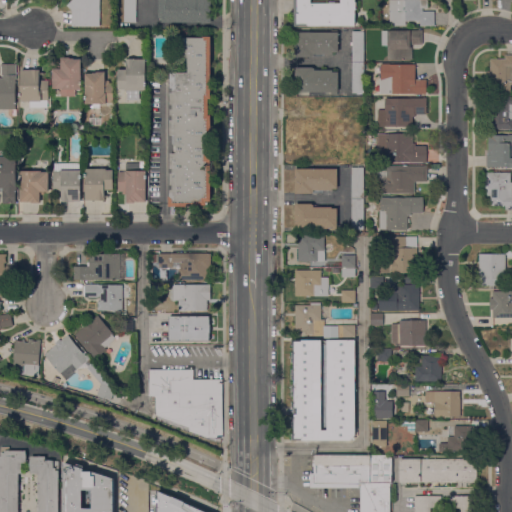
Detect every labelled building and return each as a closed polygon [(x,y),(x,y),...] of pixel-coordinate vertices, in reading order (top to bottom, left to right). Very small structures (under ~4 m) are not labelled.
[(72,0),(99,0),(99,27),(71,26),(71,11),(66,6),(72,0)] [(136,0),(136,23),(123,23),(123,0),(136,0)] [(209,0),(209,24),(200,24),(200,22),(159,22),(159,18),(156,18),(156,0),(209,0)] [(294,26),(294,16),(294,0),(355,0),(355,2),(356,2),(356,10),(355,10),(355,26),(294,26)] [(427,0),(427,8),(422,8),(422,11),(434,11),(434,26),(419,26),(419,21),(405,21),(405,26),(389,26),(389,0),(427,0)] [(314,54),(314,56),(312,56),(312,57),(295,57),(295,32),(331,32),(331,30),(337,30),(337,33),(338,33),(338,53),(332,53),(332,54),(314,54)] [(422,30),(422,45),(411,45),(412,60),(387,60),(387,46),(381,46),(381,31),(422,30)] [(351,31),(363,31),(363,93),(351,93),(351,31)] [(211,99),(208,99),(208,115),(211,115),(211,145),(209,145),(209,157),(211,157),(211,201),(206,201),(206,205),(199,205),(199,207),(169,207),(169,197),(170,197),(170,190),(173,190),(173,185),(170,185),(170,173),(172,173),(172,169),(170,169),(170,153),(174,153),(174,145),(173,145),(173,135),(170,135),(170,120),(172,120),(172,115),(170,115),(170,109),(173,109),(173,105),(170,105),(170,93),(173,93),(173,88),(170,88),(170,73),(188,73),(188,59),(182,59),(182,38),(203,38),(203,36),(211,36),(211,99)] [(511,55),(511,85),(510,85),(510,93),(484,93),(484,74),(486,74),(486,71),(489,71),(490,59),(504,59),(504,55),(511,55)] [(75,90),(75,97),(60,97),(60,89),(52,89),(52,69),(57,69),(57,67),(60,67),(60,57),(70,57),(70,59),(81,59),(81,68),(83,68),(83,85),(81,85),(81,90),(75,90)] [(145,91),(139,91),(139,100),(126,100),(126,91),(124,91),(124,90),(117,90),(117,70),(126,70),(126,59),(134,59),(145,59),(145,91)] [(0,109),(0,78),(1,78),(1,67),(0,67),(0,64),(15,64),(15,75),(16,75),(16,80),(15,80),(15,109),(0,109)] [(415,65),(415,80),(426,80),(426,94),(379,94),(379,79),(380,79),(380,65),(415,65)] [(312,68),(323,68),(323,70),(332,70),(332,72),(338,72),(338,94),(331,94),(331,92),(295,92),(295,68),(312,68)] [(48,100),(47,100),(47,108),(29,108),(29,101),(20,102),(20,70),(40,70),(40,73),(43,73),(43,75),(39,75),(39,81),(48,81),(48,100)] [(85,74),(92,74),(92,73),(96,73),(96,72),(105,72),(105,80),(109,80),(109,83),(113,83),(113,103),(111,103),(111,104),(85,104),(85,74)] [(511,129),(490,129),(490,123),(490,118),(490,97),(511,97),(511,129)] [(387,98),(387,99),(410,99),(410,98),(423,98),(426,98),(426,114),(414,114),(414,117),(412,117),(412,127),(377,127),(377,110),(384,110),(384,98),(387,98)] [(345,108),(345,117),(346,117),(346,119),(345,119),(345,126),(342,126),(341,141),(353,141),(352,151),(324,150),(324,120),(325,120),(325,108),(345,108)] [(412,134),(412,143),(415,144),(415,146),(426,146),(426,163),(422,163),(408,163),(408,162),(384,162),(384,154),(377,154),(377,134),(412,134)] [(511,168),(508,168),(508,167),(506,167),(492,167),(486,167),(486,155),(487,155),(487,151),(488,134),(491,135),(507,135),(511,135),(511,168)] [(0,157),(15,157),(15,203),(2,203),(2,190),(3,190),(3,188),(0,188),(0,157)] [(80,202),(61,202),(61,191),(53,191),(53,172),(54,172),(54,163),(79,163),(79,162),(83,162),(83,170),(80,170),(80,202)] [(427,182),(414,182),(414,194),(409,194),(409,193),(383,193),(383,194),(380,194),(380,193),(374,193),(374,172),(384,172),(385,166),(402,166),(406,165),(406,166),(427,166),(427,182)] [(313,191),(313,193),(312,193),(312,194),(295,194),(295,169),(329,169),(329,167),(336,167),(336,169),(337,169),(337,189),(332,189),(332,191),(313,191)] [(363,230),(351,230),(351,167),(363,167),(363,230)] [(106,169),(106,170),(113,170),(113,190),(104,190),(105,200),(85,200),(85,169),(106,169)] [(48,192),(44,192),(44,195),(40,195),(40,203),(31,203),(31,202),(28,202),(20,202),(20,171),(39,171),(41,171),(41,172),(48,172),(48,192)] [(146,171),(146,202),(138,202),(135,202),(135,203),(126,203),(126,194),(122,194),(122,192),(118,192),(118,172),(139,172),(139,171),(146,171)] [(510,182),(511,183),(511,210),(505,210),(505,206),(490,206),(490,196),(487,195),(487,190),(484,190),(484,172),(510,173),(510,182)] [(389,197),(389,198),(404,198),(404,197),(419,197),(423,197),(423,213),(411,213),(411,215),(407,215),(407,230),(379,230),(379,210),(380,210),(380,197),(389,197)] [(312,204),(312,205),(313,205),(313,207),(332,207),(332,209),(337,209),(337,230),(329,230),(301,229),(301,233),(296,233),(296,229),(295,229),(295,204),(312,204)] [(324,236),(324,249),(324,262),(298,262),(298,236),(324,236)] [(417,237),(417,273),(391,273),(391,259),(390,259),(390,248),(392,248),(392,237),(417,237)] [(0,254),(6,254),(6,263),(4,263),(4,267),(5,267),(5,266),(16,266),(16,280),(0,280),(0,254)] [(87,254),(124,254),(124,279),(119,279),(119,280),(90,280),(85,280),(73,280),(73,275),(75,275),(75,271),(73,271),(73,267),(87,267),(89,267),(89,266),(87,266),(87,263),(89,263),(89,256),(87,256),(87,254)] [(172,262),(172,267),(159,268),(159,254),(210,254),(210,269),(207,269),(207,280),(178,280),(178,269),(180,269),(180,262),(172,262)] [(505,279),(502,279),(502,286),(479,286),(479,254),(505,254),(505,279)] [(355,255),(355,267),(341,267),(341,255),(355,255)] [(167,268),(167,280),(159,280),(159,268),(167,268)] [(355,269),(355,278),(341,278),(341,269),(355,269)] [(321,270),(321,277),(328,277),(328,297),(295,297),(295,270),(321,270)] [(370,277),(383,277),(383,288),(370,288),(370,277)] [(164,283),(164,294),(150,294),(150,283),(164,283)] [(97,284),(97,285),(122,285),(122,310),(97,311),(97,308),(98,308),(98,303),(97,303),(97,302),(100,301),(100,297),(98,297),(85,298),(85,284),(97,284)] [(419,285),(419,311),(397,310),(397,311),(378,311),(379,293),(387,294),(387,291),(392,291),(392,285),(396,286),(396,284),(419,285)] [(210,285),(210,300),(207,300),(207,311),(179,311),(179,301),(173,301),(173,285),(210,285)] [(355,290),(355,303),(341,303),(341,290),(355,290)] [(511,291),(511,318),(492,318),(492,291),(511,291)] [(321,319),(324,319),(324,326),(337,326),(337,325),(355,325),(355,338),(323,338),(323,335),(306,335),(305,331),(295,331),(295,305),(309,305),(309,304),(320,304),(321,319)] [(0,314),(10,313),(13,326),(0,328),(0,339),(1,339),(1,342),(0,342),(0,314)] [(383,326),(370,326),(370,314),(383,314),(383,326)] [(113,335),(112,335),(116,339),(105,348),(107,350),(95,360),(89,353),(89,352),(75,335),(97,316),(113,335)] [(209,316),(209,319),(210,319),(210,325),(210,333),(210,338),(209,338),(209,341),(169,341),(169,317),(209,316)] [(133,333),(121,332),(121,319),(133,320),(133,333)] [(426,321),(426,346),(399,346),(399,343),(391,343),(391,324),(399,324),(399,320),(426,321)] [(44,355),(56,344),(54,343),(59,339),(60,341),(67,335),(88,360),(77,370),(72,364),(60,374),(44,355)] [(40,340),(38,375),(12,373),(15,339),(17,339),(17,341),(21,341),(22,339),(24,339),(24,343),(28,343),(28,339),(32,340),(32,341),(36,341),(36,340),(40,340)] [(291,369),(294,369),(294,363),(291,363),(291,352),(294,352),(294,346),(291,346),(291,340),(321,340),(322,374),(291,374),(291,369)] [(327,374),(327,340),(355,340),(355,374),(327,374)] [(391,361),(377,361),(377,350),(391,350),(391,361)] [(441,382),(415,382),(415,366),(422,366),(422,356),(441,356),(441,382)] [(115,388),(110,401),(96,395),(100,384),(86,368),(93,362),(97,366),(100,364),(117,384),(115,388)] [(192,369),(192,379),(220,379),(220,435),(205,436),(188,429),(187,426),(154,414),(155,396),(147,396),(147,369),(192,369)] [(295,408),(294,408),(294,407),(291,408),(291,402),(294,402),(294,396),(291,396),(291,386),(294,386),(294,380),(291,380),(291,374),(322,374),(322,409),(295,409),(295,408)] [(327,409),(327,374),(355,374),(355,409),(327,409)] [(409,385),(409,397),(396,396),(396,385),(409,385)] [(391,418),(391,400),(383,400),(383,391),(372,391),(373,418),(391,418)] [(460,392),(460,417),(434,417),(434,403),(425,403),(425,391),(460,392)] [(322,409),(322,430),(327,430),(327,409),(355,409),(355,435),(351,440),(302,441),(302,440),(291,440),(291,434),(294,434),(294,428),(291,428),(291,418),(294,418),(294,414),(295,414),(295,409),(322,409)] [(387,447),(384,447),(384,449),(375,449),(375,446),(372,446),(372,421),(387,421),(387,447)] [(428,421),(428,432),(414,432),(414,434),(410,434),(410,432),(408,432),(408,427),(400,427),(400,421),(414,421),(428,421)] [(454,426),(473,426),(473,452),(439,452),(439,443),(447,443),(447,437),(454,437),(454,426)] [(0,511),(0,447),(9,447),(9,451),(26,451),(26,463),(21,463),(21,474),(19,474),(18,511),(0,511)] [(391,456),(392,484),(390,484),(390,511),(360,511),(360,484),(359,484),(359,488),(310,488),(310,474),(313,474),(313,470),(312,470),(312,466),(313,466),(313,462),(314,462),(314,456),(391,456)] [(58,511),(37,511),(38,474),(31,474),(30,474),(30,457),(45,457),(45,461),(53,461),(58,461),(58,511)] [(407,483),(407,486),(401,486),(401,483),(399,483),(399,459),(421,459),(421,460),(476,459),(477,482),(407,483)] [(64,511),(64,462),(76,466),(77,464),(83,466),(82,468),(84,469),(83,471),(92,472),(114,479),(114,511),(64,511)] [(414,511),(414,496),(441,496),(441,508),(430,508),(430,511),(414,511)] [(476,496),(476,511),(461,511),(461,508),(450,508),(450,496),(476,496)]
